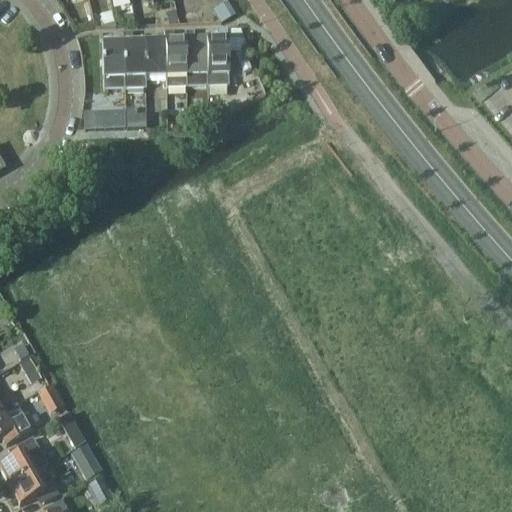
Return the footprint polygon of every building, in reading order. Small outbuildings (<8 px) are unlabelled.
[(227,4),(213,13),(221,26),(235,17),(227,4)] [(111,14),(100,17),(103,29),(114,26),(111,14)] [(132,16),(122,18),(124,27),(134,25),(132,16)] [(164,45),(165,80),(165,91),(186,91),(184,44),(173,44),(173,34),(163,34),(164,45)] [(184,34),(184,44),(186,91),(206,90),(204,43),(194,44),(193,34),(184,34)] [(122,46),(124,92),(145,92),(144,81),(143,45),(131,46),(131,36),(122,36),(122,46)] [(204,43),(206,90),(228,89),(226,43),(204,43)] [(164,45),(143,45),(144,81),(165,80),(164,45)] [(122,46),(101,47),(102,93),(124,92),(122,46)] [(249,53),(235,56),(237,66),(239,66),(241,76),(251,73),(248,64),(252,63),(249,53)] [(125,114),(84,115),(84,132),(125,131),(125,114)] [(208,116),(194,115),(193,127),(208,128),(208,116)] [(20,362),(28,358),(22,346),(13,351),(20,362)] [(28,360),(19,365),(24,375),(34,370),(28,360)] [(51,392),(40,397),(47,410),(57,405),(51,392)] [(7,426),(1,416),(0,416),(0,441),(1,441),(6,449),(34,433),(25,417),(7,426)] [(0,470),(0,474),(9,490),(35,475),(28,463),(36,458),(27,444),(13,452),(17,461),(0,470)] [(99,477),(91,464),(82,469),(89,483),(99,477)] [(43,506),(58,498),(50,483),(42,487),(35,475),(9,490),(20,509),(39,498),(43,506)] [(86,489),(97,509),(112,501),(101,480),(86,489)]
